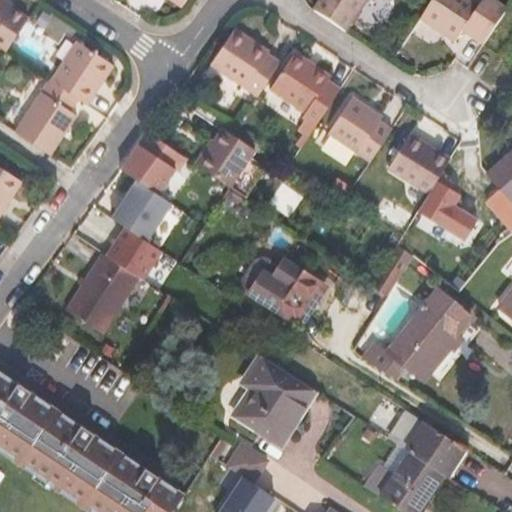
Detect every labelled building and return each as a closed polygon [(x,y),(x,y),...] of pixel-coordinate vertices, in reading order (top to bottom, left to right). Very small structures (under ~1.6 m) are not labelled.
[(0,0),(0,45),(8,50),(29,18),(1,0),(0,0)] [(320,0),(314,10),(315,11),(318,14),(346,32),(367,0),(320,0)] [(433,0),(429,7),(421,20),(455,42),(462,32),(478,6),(468,0),(433,0)] [(462,32),(483,45),(506,10),(491,0),(482,0),(478,6),(462,32)] [(48,65),(61,40),(31,24),(18,49),(48,65)] [(268,81),(280,61),(268,54),(270,51),(235,27),(211,63),(258,95),(268,81)] [(78,98),(87,104),(114,64),(78,40),(51,81),(78,98)] [(316,125),(340,88),(328,80),(331,76),(295,51),(270,88),(306,112),(303,117),(316,125)] [(15,132),(50,154),(76,114),(70,110),(78,98),(51,81),(50,80),(15,132)] [(371,160),(392,128),(380,120),(381,119),(382,116),(352,96),(328,132),(371,160)] [(316,125),(303,117),(292,133),(305,142),(316,125)] [(212,138),(195,163),(230,186),(255,149),(223,127),(214,140),(212,138)] [(441,174),(448,161),(422,145),(424,142),(409,132),(388,167),(429,192),(441,174)] [(422,145),(448,161),(451,157),(424,142),(422,145)] [(139,145),(121,170),(137,181),(157,194),(174,168),(139,145)] [(511,201),(511,150),(487,172),(511,201)] [(0,213),(22,180),(0,165),(0,213)] [(456,183),(441,174),(429,192),(419,209),(466,239),(479,217),(455,203),(462,193),(453,188),(456,183)] [(137,181),(113,219),(126,228),(147,241),(171,203),(157,194),(137,181)] [(232,209),(239,197),(221,185),(213,197),(232,209)] [(394,195),(380,218),(404,232),(418,209),(394,195)] [(126,228),(108,255),(140,275),(145,278),(163,251),(147,241),(126,228)] [(371,286),(388,296),(414,256),(398,243),(373,283),(371,286)] [(102,252),(66,310),(103,333),(140,276),(102,252)] [(263,266),(247,292),(301,325),(327,285),(299,267),(298,268),(284,259),(275,274),(263,266)] [(236,285),(247,292),(263,266),(253,260),(236,285)] [(474,317),(437,288),(387,350),(383,347),(371,362),(393,377),(404,364),(424,380),(474,317)] [(511,288),(498,306),(511,316),(511,288)] [(316,392),(258,354),(241,382),(249,388),(232,414),(281,446),(316,392)] [(172,511),(185,492),(0,368),(0,450),(91,511),(172,511)] [(444,473),(448,476),(465,449),(406,410),(388,437),(409,451),(444,473)] [(241,443),(226,465),(251,481),(266,459),(241,443)] [(379,495),(403,511),(417,511),(444,473),(409,451),(379,495)] [(263,511),(274,496),(243,476),(218,511),(263,511)]
